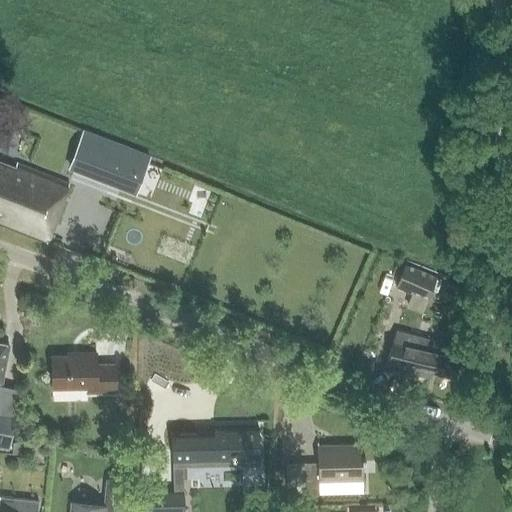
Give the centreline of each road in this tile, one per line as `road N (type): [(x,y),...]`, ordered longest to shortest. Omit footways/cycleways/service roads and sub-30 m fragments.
road 1 (unclassified): [(511,442),(414,415),(0,251)]
road 2 (track): [(479,434),(505,36),(493,0)]
